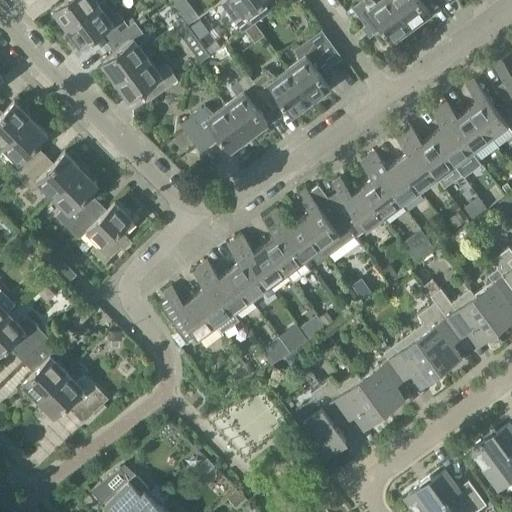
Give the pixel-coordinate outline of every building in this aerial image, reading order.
[(62,0),(53,7),(67,26),(91,8),(99,2),(97,0),(62,0)] [(101,45),(107,40),(128,24),(118,9),(113,11),(104,0),(101,0),(99,2),(91,8),(67,26),(80,44),(93,35),(101,45)] [(222,0),(221,1),(231,14),(242,30),(270,9),(263,0),(222,0)] [(411,24),(393,0),(376,0),(375,1),(374,0),(358,0),(352,5),(373,33),(383,25),(392,38),(411,24)] [(393,0),(411,24),(430,11),(422,0),(393,0)] [(115,78),(148,55),(139,42),(146,34),(135,19),(128,24),(107,40),(114,50),(102,59),(115,78)] [(299,58),(286,67),(308,97),(309,99),(310,99),(329,85),(320,72),(330,64),(310,36),(295,47),(299,58)] [(211,37),(202,43),(210,53),(218,47),(211,37)] [(209,54),(203,45),(195,51),(201,60),(209,54)] [(148,55),(115,78),(129,97),(142,87),(150,98),(178,77),(166,62),(156,66),(148,55)] [(511,74),(500,57),(492,63),(511,89),(511,74)] [(267,68),(252,78),(272,107),(282,99),(292,112),(309,99),(308,97),(286,67),(275,75),(267,68)] [(248,72),(233,83),(237,93),(224,102),(248,134),(267,120),(258,107),(267,100),(248,72)] [(467,107),(489,136),(496,146),(511,134),(511,130),(473,77),(465,83),(478,99),(467,107)] [(438,103),(471,149),(489,136),(467,107),(457,115),(445,98),(438,103)] [(0,142),(2,144),(30,116),(13,99),(2,111),(0,108),(0,142)] [(248,134),(224,102),(213,110),(204,103),(179,121),(200,149),(220,135),(229,148),(248,134)] [(433,133),(454,162),(471,149),(438,103),(430,109),(442,125),(433,133)] [(19,177),(43,152),(35,143),(46,132),(30,116),(2,144),(12,154),(6,164),(19,177)] [(402,129),(436,175),(454,162),(433,133),(422,141),(409,124),(402,129)] [(398,158),(419,187),(436,175),(402,129),(395,134),(407,151),(398,158)] [(52,194),(80,166),(64,149),(52,161),(43,152),(19,177),(32,190),(41,184),(52,194)] [(367,155),(401,201),(419,187),(398,158),(386,166),(374,150),(367,155)] [(362,184),(383,213),(401,201),(367,155),(360,160),(372,177),(362,184)] [(80,166),(52,194),(62,205),(57,214),(79,236),(86,228),(102,211),(85,194),(97,182),(80,166)] [(383,213),(362,184),(351,192),(339,176),(331,181),(337,189),(327,196),(355,234),(383,213)] [(318,183),(308,190),(305,186),(297,191),(310,208),(300,215),(311,230),(321,244),(327,252),(354,232),(318,183)] [(114,199),(102,211),(86,228),(96,238),(90,248),(104,261),(128,236),(119,227),(130,216),(114,199)] [(277,207),(270,212),(304,257),(310,253),(319,264),(330,256),(327,252),(321,244),(311,230),(300,215),(289,223),(277,207)] [(275,234),(265,241),(286,270),(295,281),(312,268),(304,257),(270,212),(262,217),(275,234)] [(235,237),(269,283),(286,270),(265,241),(254,250),(241,233),(235,237)] [(230,267),(251,296),(269,283),(235,237),(227,243),(239,260),(230,267)] [(497,265),(511,286),(511,249),(508,244),(490,258),(496,266),(497,265)] [(67,281),(76,272),(59,255),(50,264),(67,281)] [(251,296),(230,267),(219,276),(206,259),(200,263),(234,309),(251,296)] [(200,263),(192,269),(204,286),(195,293),(223,330),(239,318),(233,310),(234,309),(200,263)] [(511,286),(497,265),(496,266),(486,273),(491,279),(473,292),(496,325),(511,313),(511,306),(503,293),(511,286)] [(223,330),(195,293),(183,302),(171,285),(163,290),(168,296),(158,303),(187,341),(196,334),(206,345),(224,332),(223,330)] [(444,313),(454,327),(464,320),(477,339),(496,325),(473,292),(469,286),(449,300),(440,287),(430,294),(434,299),(444,313)] [(68,316),(77,325),(94,308),(85,299),(68,316)] [(454,327),(444,313),(434,299),(416,312),(422,320),(411,328),(439,366),(458,353),(445,334),(454,327)] [(24,361),(48,337),(27,315),(18,320),(7,310),(0,316),(0,349),(6,343),(24,361)] [(307,320),(300,325),(309,337),(315,332),(307,320)] [(387,355),(398,370),(407,363),(420,380),(439,366),(411,328),(382,349),(386,355),(387,355)] [(37,398),(66,369),(55,358),(61,350),(48,337),(24,361),(32,370),(20,381),(37,398)] [(359,376),(382,408),(401,394),(389,377),(398,370),(387,355),(386,355),(359,375),(359,376)] [(66,369),(37,398),(53,414),(64,403),(82,421),(107,397),(85,374),(76,380),(66,369)] [(319,382),(341,411),(350,405),(363,422),(382,408),(359,376),(359,375),(355,369),(336,383),(330,374),(319,382)] [(314,396),(295,410),(325,450),(344,436),(332,418),(341,411),(319,382),(309,390),(314,396)] [(511,426),(508,421),(486,438),(484,435),(469,447),(497,484),(511,472),(511,426)] [(146,485),(125,461),(90,487),(102,502),(98,507),(102,511),(150,511),(160,503),(143,488),(146,485)] [(456,485),(443,468),(421,485),(419,483),(404,493),(417,511),(474,511),(475,511),(469,503),(480,494),(467,477),(456,485)] [(167,511),(160,503),(150,511),(167,511)]
